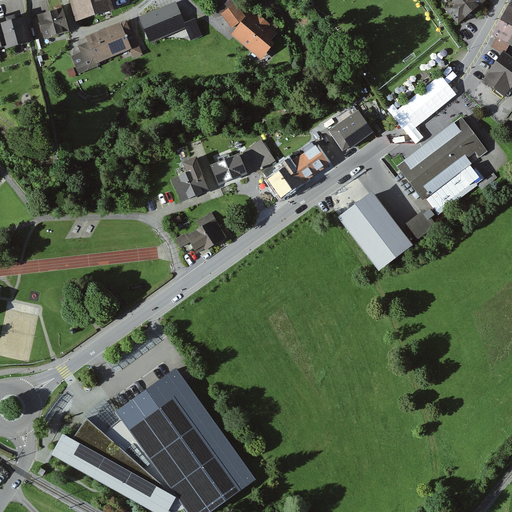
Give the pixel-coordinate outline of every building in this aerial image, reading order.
[(110,0),(69,0),(77,25),(115,12),(110,0)] [(230,0),(227,0),(217,7),(230,30),(238,30),(247,19),(236,4),(234,6),(230,0)] [(447,0),(452,6),(445,11),(458,26),(487,2),(485,0),(447,0)] [(511,5),(496,39),(511,46),(511,5)] [(172,6),(141,20),(147,41),(181,26),(172,6)] [(63,10),(35,19),(41,42),(70,35),(63,10)] [(258,16),(250,15),(247,19),(238,30),(232,37),(262,62),(276,45),(272,42),(280,34),(258,16)] [(0,54),(29,47),(22,21),(0,26),(0,54)] [(81,55),(72,59),(79,76),(131,53),(134,60),(145,55),(138,39),(135,40),(126,22),(85,40),(87,44),(78,48),(81,55)] [(511,59),(505,54),(484,83),(506,99),(511,91),(511,59)] [(348,121),(329,134),(344,154),(373,133),(355,107),(344,115),(348,121)] [(405,163),(399,168),(425,202),(489,155),(463,120),(455,126),(460,132),(411,168),(405,163)] [(263,134),(248,145),(251,149),(266,138),(263,134)] [(307,154),(293,165),(290,161),(288,163),(303,184),(327,166),(330,164),(315,143),(305,151),(307,154)] [(218,159),(208,164),(219,189),(249,175),(240,157),(221,166),(218,159)] [(185,175),(169,181),(178,203),(179,204),(208,192),(194,159),(193,160),(181,165),(185,175)] [(303,184),(288,163),(287,162),(282,166),(282,167),(280,168),(283,172),(268,182),(281,200),(301,185),(303,184)] [(379,264),(415,241),(378,184),(342,207),(379,264)] [(426,204),(409,217),(422,233),(438,220),(426,204)] [(193,250),(196,256),(231,236),(225,226),(223,228),(222,225),(219,227),(211,213),(197,221),(202,230),(186,239),(184,237),(177,242),(184,254),(184,255),(189,253),(193,250)] [(179,217),(169,221),(172,227),(181,223),(179,217)] [(186,511),(211,511),(257,480),(177,367),(118,411),(114,414),(120,422),(111,428),(103,434),(87,419),(74,442),(63,436),(51,458),(149,511),(173,511),(186,511)]
